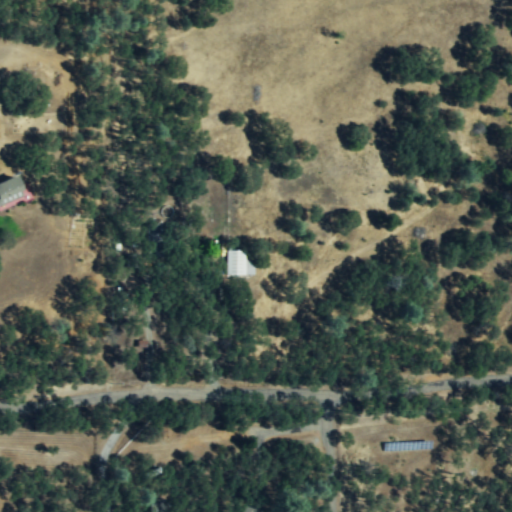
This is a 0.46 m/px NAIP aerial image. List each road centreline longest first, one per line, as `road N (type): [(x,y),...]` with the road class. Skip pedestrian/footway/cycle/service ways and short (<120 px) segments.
road 1 (residential): [(511,392),(0,398)]
road 2 (residential): [(128,397),(100,460),(103,511)]
